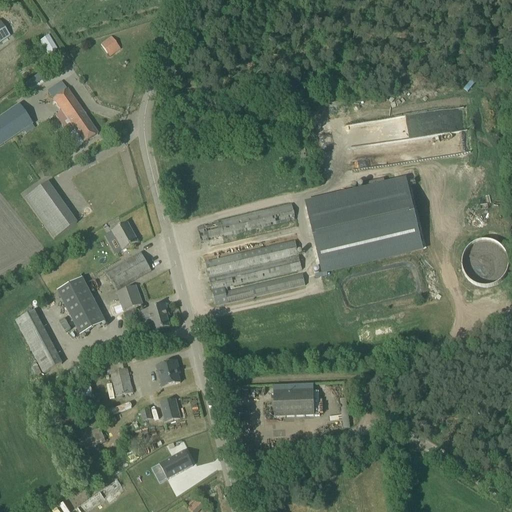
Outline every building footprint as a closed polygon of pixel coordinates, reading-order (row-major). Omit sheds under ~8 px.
[(0,23),(0,43),(9,37),(0,23)] [(111,38),(100,45),(109,57),(120,50),(111,38)] [(67,90),(59,96),(52,100),(60,111),(54,116),(76,148),(97,134),(67,90)] [(10,111),(0,117),(0,147),(32,125),(19,105),(10,111)] [(450,132),(465,130),(463,109),(431,112),(432,124),(449,122),(450,132)] [(462,165),(442,170),(443,177),(463,172),(462,165)] [(426,249),(420,222),(410,180),(406,181),(379,188),(306,205),(302,206),(319,278),(323,278),(327,277),(326,273),(422,250),(426,249)] [(24,199),(53,240),(76,224),(47,183),(24,199)] [(206,227),(206,226),(197,228),(200,243),(208,241),(208,240),(224,236),(224,238),(295,221),(289,207),(220,223),(221,224),(206,227)] [(127,224),(118,229),(111,233),(114,239),(115,238),(123,251),(138,243),(127,224)] [(511,287),(505,241),(462,246),(466,282),(474,281),(475,287),(485,286),(485,290),(511,287)] [(301,271),(298,257),(295,242),(205,263),(216,307),(305,286),(302,275),(225,294),(224,289),(301,271)] [(140,254),(132,259),(105,274),(116,293),(151,272),(140,254)] [(83,279),(56,292),(79,336),(105,323),(83,279)] [(136,287),(126,290),(117,294),(124,313),(133,309),(142,306),(136,287)] [(170,328),(167,317),(166,314),(168,313),(165,305),(140,313),(142,320),(149,317),(153,333),(170,328)] [(38,311),(18,321),(43,375),(61,367),(52,347),(55,346),(38,311)] [(177,362),(167,365),(156,367),(159,379),(161,378),(164,388),(180,384),(177,371),(179,370),(177,362)] [(38,363),(33,366),(39,377),(44,374),(38,363)] [(110,374),(116,399),(134,395),(128,370),(110,374)] [(93,395),(89,387),(73,395),(77,403),(93,395)] [(313,392),(273,394),(274,419),(314,417),(313,392)] [(175,401),(165,403),(160,405),(165,423),(180,420),(175,401)] [(151,420),(149,411),(140,413),(142,423),(151,420)] [(80,420),(63,433),(66,438),(83,425),(80,420)] [(98,426),(75,436),(83,454),(106,444),(98,426)] [(161,465),(159,466),(167,481),(178,475),(193,467),(185,452),(170,460),(161,465)] [(116,481),(72,511),(90,511),(122,489),(116,481)] [(196,500),(189,506),(187,508),(191,511),(198,511),(203,507),(196,500)]
